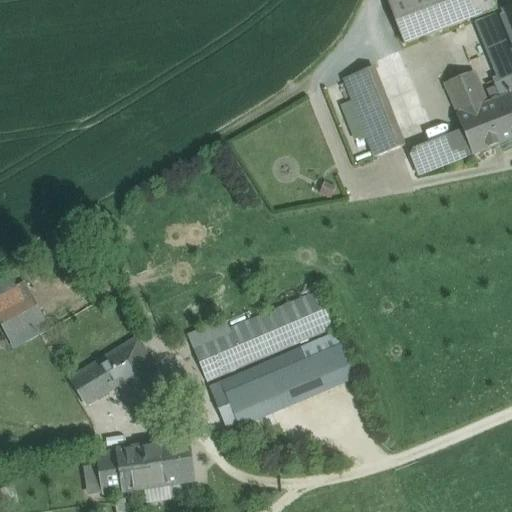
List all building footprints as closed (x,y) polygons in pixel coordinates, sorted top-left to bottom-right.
[(493,0),(388,0),(387,0),(404,45),(498,10),(493,0)] [(511,8),(476,22),(499,80),(506,97),(500,99),(487,105),(459,116),(465,131),(473,152),(475,155),(511,140),(511,8)] [(373,68),(344,80),(349,95),(379,83),(373,68)] [(474,72),(445,84),(458,114),(458,115),(459,116),(487,105),(474,72)] [(499,80),(493,82),(500,99),(506,97),(499,80)] [(379,83),(349,95),(366,138),(396,126),(379,83)] [(396,126),(366,138),(374,158),(404,146),(396,126)] [(465,131),(413,151),(410,156),(417,174),(473,152),(465,131)] [(326,177),(328,166),(326,154),(319,145),(309,138),(298,136),(286,139),(276,145),(270,155),(268,167),(270,178),(277,188),(287,194),(298,196),(310,194),(319,187),(326,177)] [(321,291),(192,346),(228,433),(357,378),(321,291)] [(21,302),(0,312),(0,320),(9,338),(33,325),(21,302)] [(142,355),(112,372),(118,381),(134,409),(164,392),(142,355)] [(108,362),(73,383),(84,402),(118,381),(112,372),(108,362)] [(187,442),(118,452),(118,454),(98,457),(103,493),(123,490),(124,492),(193,481),(187,442)] [(10,480),(0,482),(0,504),(1,507),(16,503),(10,480)]
